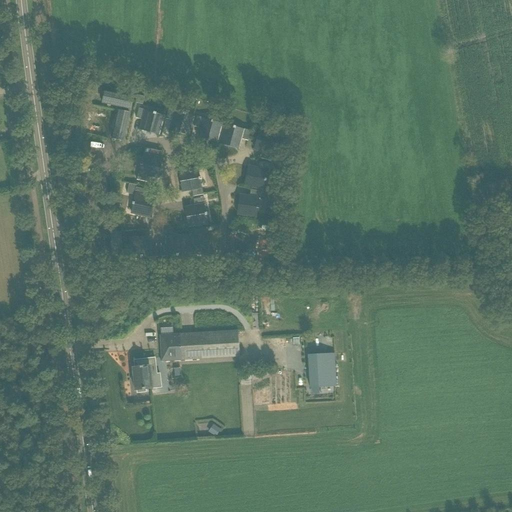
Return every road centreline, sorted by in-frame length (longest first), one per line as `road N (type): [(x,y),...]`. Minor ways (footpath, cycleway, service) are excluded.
road 1 (tertiary): [(92,511),(22,0)]
road 2 (track): [(78,304),(137,282),(220,274)]
